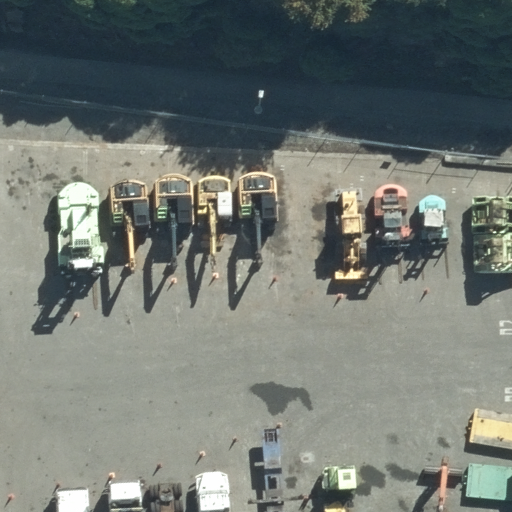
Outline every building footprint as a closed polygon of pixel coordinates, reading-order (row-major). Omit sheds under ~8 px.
[(121,173),(201,186),(205,146),(125,135),(121,173)] [(217,184),(297,196),(302,163),(222,153),(217,184)] [(397,165),(316,162),(316,203),(397,203),(397,165)] [(409,203),(492,214),(497,175),(414,164),(413,173),(409,203)] [(201,186),(121,173),(117,214),(198,221),(201,186)] [(297,196),(217,184),(205,255),(285,268),(297,196)] [(94,202),(15,193),(14,233),(94,241),(94,202)] [(492,214),(409,203),(403,246),(487,259),(492,214)] [(487,259),(403,246),(398,285),(482,295),(487,259)]
